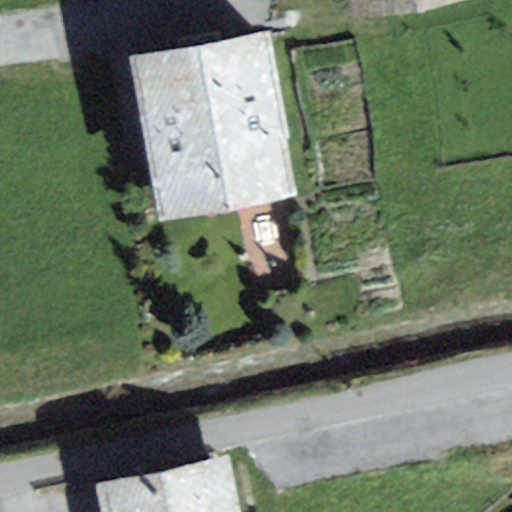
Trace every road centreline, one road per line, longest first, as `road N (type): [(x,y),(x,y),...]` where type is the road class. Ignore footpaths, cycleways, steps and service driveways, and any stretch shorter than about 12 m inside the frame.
road 1 (residential): [(511,375),(0,485)]
road 2 (residential): [(147,26),(0,50)]
